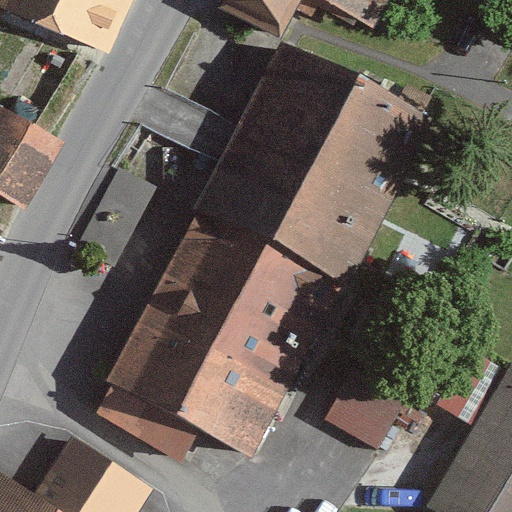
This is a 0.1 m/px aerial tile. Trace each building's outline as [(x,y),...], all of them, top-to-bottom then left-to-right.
[(134,0),(11,0),(114,45),(134,0)] [(244,0),(240,9),(293,36),(310,3),(378,38),(398,0),(244,0)] [(282,40),(195,220),(355,297),(442,117),(282,40)] [(65,133),(9,103),(0,119),(0,179),(31,196),(65,133)] [(195,220),(108,400),(268,477),(355,297),(195,220)] [(511,511),(511,367),(436,498),(460,511),(511,511)] [(342,374),(328,418),(386,436),(400,392),(342,374)] [(0,511),(71,511),(0,469),(0,511)]
